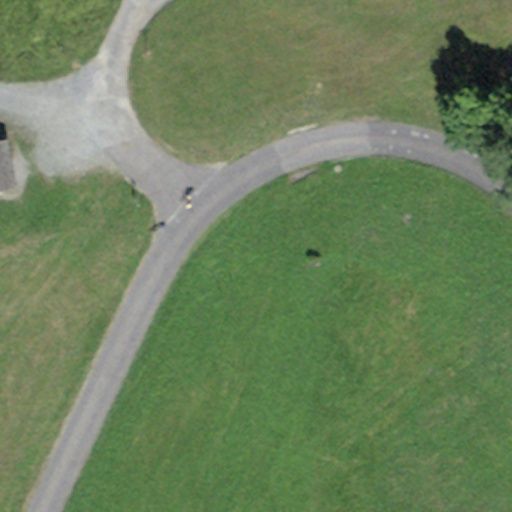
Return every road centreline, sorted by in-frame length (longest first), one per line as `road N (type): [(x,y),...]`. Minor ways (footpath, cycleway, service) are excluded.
road 1 (unclassified): [(511,188),(467,160),(404,141),(322,145),(249,169),(203,204),(178,236),(43,511)]
road 2 (track): [(146,0),(129,17),(95,114)]
